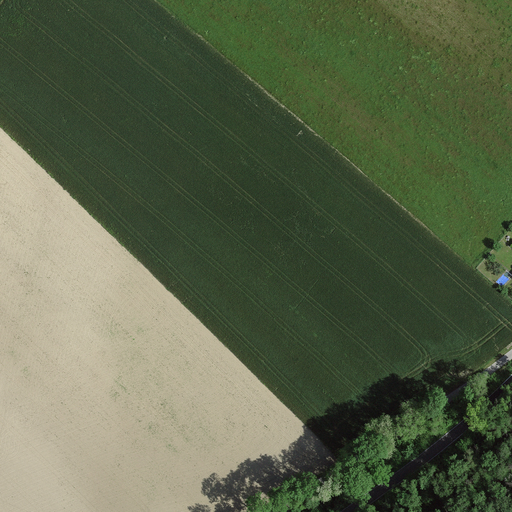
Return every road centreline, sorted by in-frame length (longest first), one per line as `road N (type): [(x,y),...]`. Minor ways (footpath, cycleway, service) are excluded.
road 1 (track): [(511,354),(269,511)]
road 2 (tertiary): [(511,383),(350,511)]
